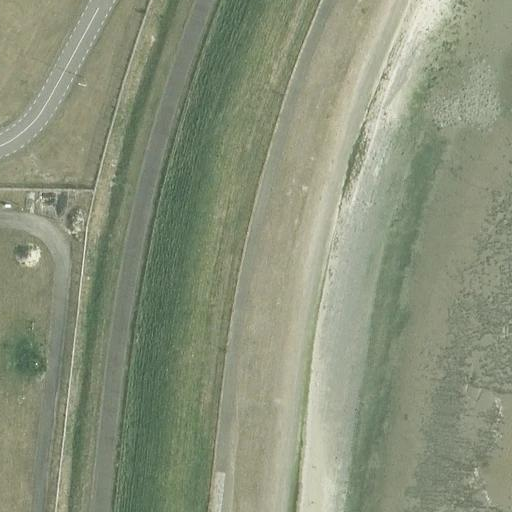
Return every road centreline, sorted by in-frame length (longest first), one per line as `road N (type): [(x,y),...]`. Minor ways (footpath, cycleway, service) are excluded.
road 1 (unclassified): [(98,511),(138,217),(208,0)]
road 2 (unknown): [(0,233),(38,238),(53,274),(29,511)]
